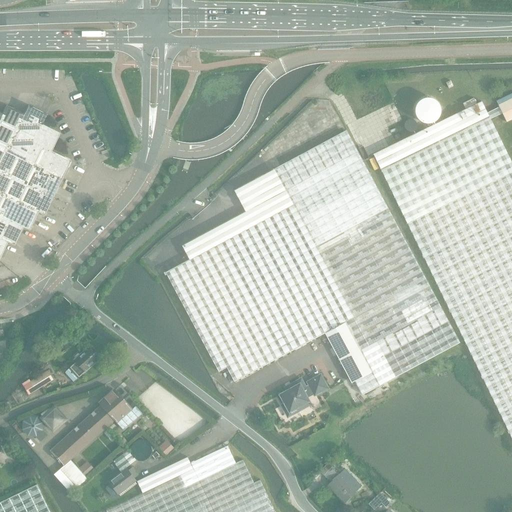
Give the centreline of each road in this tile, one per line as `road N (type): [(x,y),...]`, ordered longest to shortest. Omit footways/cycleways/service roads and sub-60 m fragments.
road 1 (unclassified): [(511,50),(307,58),(261,83),(240,127),(221,144),(190,151),(151,143)]
road 2 (primary): [(502,27),(165,16)]
road 3 (primary): [(166,40),(433,37),(502,27)]
road 4 (unclassified): [(83,299),(319,80)]
road 5 (unclassified): [(309,511),(266,445),(149,355)]
road 6 (unclassified): [(0,82),(53,83),(96,170),(132,192)]
road 7 (unclassified): [(0,418),(149,355)]
road 8 (primary): [(0,40),(143,40)]
road 9 (primary): [(142,15),(0,21)]
